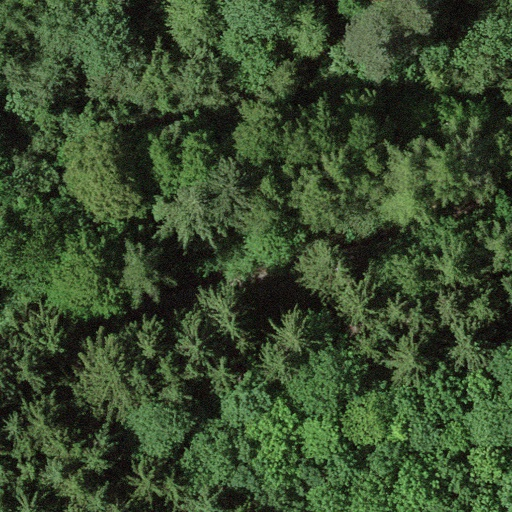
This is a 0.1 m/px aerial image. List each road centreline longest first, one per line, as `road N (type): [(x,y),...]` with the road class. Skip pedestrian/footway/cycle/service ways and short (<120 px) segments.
road 1 (track): [(511,213),(414,253),(0,348)]
road 2 (motorway): [(511,339),(367,511)]
